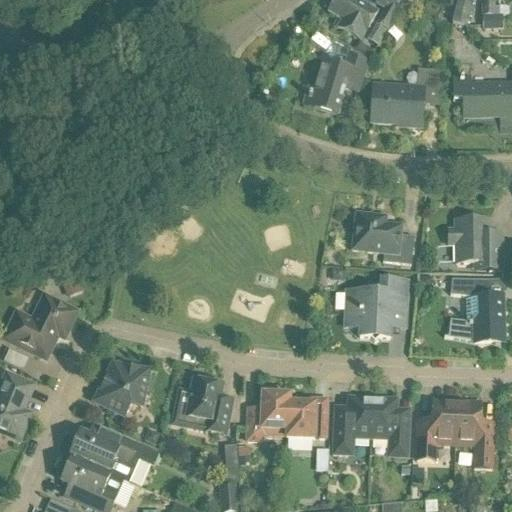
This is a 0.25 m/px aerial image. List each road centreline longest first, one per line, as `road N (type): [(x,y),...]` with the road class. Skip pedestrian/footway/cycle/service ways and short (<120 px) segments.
road 1 (residential): [(12,511),(84,343),(102,327),(127,327),(263,370),(502,381),(511,375)]
road 2 (residential): [(511,171),(406,172),(307,153),(257,127),(203,48)]
road 3 (unclassified): [(0,73),(148,36),(203,48)]
